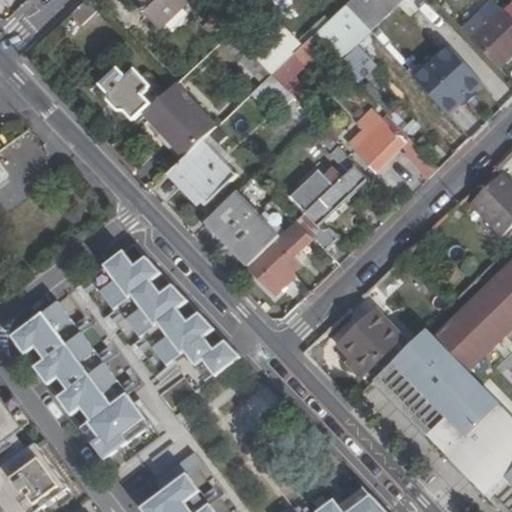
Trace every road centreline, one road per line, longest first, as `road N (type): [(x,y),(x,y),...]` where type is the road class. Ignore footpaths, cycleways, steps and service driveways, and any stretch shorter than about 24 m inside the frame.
road 1 (residential): [(279,350),(511,126)]
road 2 (tertiary): [(433,511),(279,350)]
road 3 (tertiary): [(142,208),(0,56)]
road 4 (tertiary): [(279,350),(142,208)]
road 5 (residential): [(115,511),(0,358)]
road 6 (residential): [(0,317),(142,208)]
